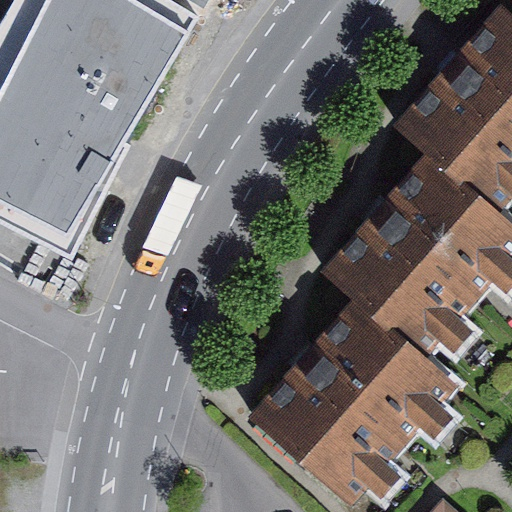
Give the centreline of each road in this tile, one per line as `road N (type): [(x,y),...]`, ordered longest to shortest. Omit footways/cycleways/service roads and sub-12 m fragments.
road 1 (primary): [(353,0),(266,111),(197,246),(144,375)]
road 2 (residential): [(144,375),(0,299)]
road 3 (primary): [(144,375),(119,511)]
